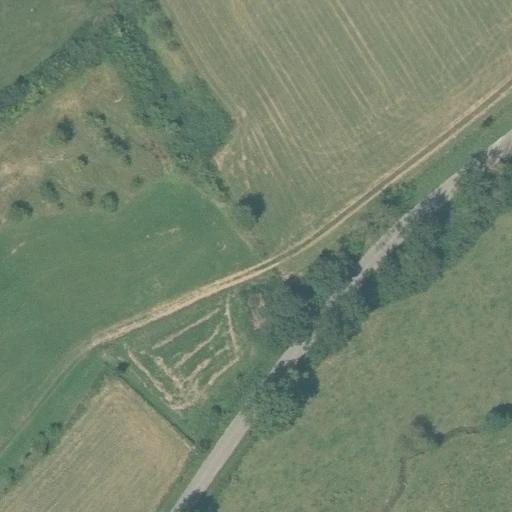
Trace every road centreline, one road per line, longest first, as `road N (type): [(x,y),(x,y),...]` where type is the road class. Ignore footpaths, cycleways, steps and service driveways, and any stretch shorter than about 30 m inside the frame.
road 1 (unclassified): [(511,106),(397,201),(342,261),(162,511)]
road 2 (track): [(167,273),(112,297),(0,427)]
road 3 (track): [(349,178),(511,45)]
road 4 (track): [(167,273),(349,178)]
